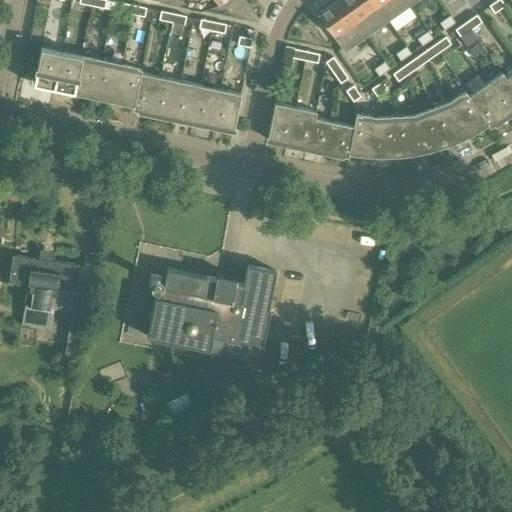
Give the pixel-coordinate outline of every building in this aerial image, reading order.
[(343,51),(365,36),(339,0),(335,0),(316,14),(340,48),(343,51)] [(387,20),(372,0),(339,0),(365,36),(387,20)] [(404,0),(372,0),(387,20),(408,5),(404,0)] [(493,12),(503,5),(500,0),(494,0),(487,5),(493,12)] [(131,13),(132,4),(120,2),(118,11),(131,13)] [(145,7),(132,4),(131,13),(143,16),(145,7)] [(170,21),(172,13),(160,10),(158,19),(170,21)] [(172,13),(170,21),(183,24),(185,15),(172,13)] [(475,14),(464,21),(470,29),(480,21),(475,14)] [(453,22),(449,15),(438,22),(443,29),(453,22)] [(210,30),(212,21),(199,18),(198,27),(210,30)] [(212,21),(210,30),(223,32),(225,23),(212,21)] [(470,29),(464,21),(454,29),(459,36),(470,29)] [(470,29),(459,36),(466,46),(477,39),(470,29)] [(421,45),(431,37),(426,30),(416,38),(421,45)] [(249,46),(251,37),(238,35),(236,44),(249,46)] [(439,51),(449,43),(444,36),(433,43),(439,51)] [(428,58),(439,51),(433,43),(423,51),(428,58)] [(399,60),(410,53),(405,46),(394,53),(399,60)] [(52,89),(60,52),(40,48),(36,63),(32,85),(52,89)] [(303,59),(305,51),(293,48),(291,57),(303,59)] [(305,51),(303,59),(316,62),(318,53),(305,51)] [(428,58),(423,51),(412,58),(418,65),(428,58)] [(60,52),(52,89),(72,93),(80,56),(60,52)] [(80,56),(72,93),(92,97),(99,60),(80,56)] [(339,82),(346,77),(331,56),(324,61),(329,68),(339,82)] [(407,73),(418,65),(412,58),(402,65),(407,73)] [(99,60),(92,97),(111,101),(119,64),(99,60)] [(378,75),(388,68),(383,61),(373,68),(378,75)] [(140,68),(119,64),(111,101),(132,105),(139,72),(140,68)] [(407,73),(402,65),(391,73),(397,80),(407,73)] [(181,69),(179,80),(171,117),(191,121),(199,84),(201,72),(181,69)] [(139,72),(132,105),(131,109),(151,113),(159,76),(139,72)] [(500,72),(484,83),(505,114),(511,109),(511,88),(504,77),(500,72)] [(179,80),(159,76),(151,113),(171,117),(179,80)] [(375,95),(386,88),(381,80),(370,88),(375,95)] [(484,83),(467,95),(486,123),(488,126),(505,114),(484,83)] [(219,88),(199,84),(191,121),(211,125),(219,88)] [(352,101),(359,95),(352,85),(344,90),(352,101)] [(219,88),(211,125),(231,130),(239,93),(219,88)] [(486,123),(467,95),(464,91),(448,102),(465,135),(486,123)] [(286,143),(294,107),(273,102),(266,139),(286,143)] [(465,135),(448,102),(430,108),(443,145),(448,143),(454,141),(460,138),(465,135)] [(314,111),(294,107),(286,143),(307,147),(313,117),(314,111)] [(430,108),(412,115),(419,151),(425,150),(431,149),(437,147),(443,145),(430,108)] [(355,113),(352,125),(347,152),(353,153),(360,154),(366,155),(372,155),(374,117),(355,113)] [(419,151),(412,115),(393,116),(396,155),(408,153),(419,151)] [(393,116),(374,117),(372,155),(378,155),(384,155),(390,155),(396,155),(393,116)] [(313,117),(307,147),(326,151),(332,121),(313,117)] [(352,125),(332,121),(326,151),(346,155),(347,152),(352,125)] [(11,255),(8,281),(0,279),(0,291),(25,295),(22,313),(51,317),(55,288),(74,291),(78,264),(55,261),(57,251),(41,249),(40,259),(11,255)] [(265,319),(275,270),(248,265),(244,284),(235,282),(236,278),(233,277),(233,278),(231,278),(231,280),(230,280),(230,281),(220,279),(220,278),(219,278),(219,276),(218,275),(218,274),(216,274),(215,278),(167,268),(164,286),(159,285),(161,276),(150,274),(147,285),(156,287),(146,337),(258,360),(266,319),(265,319)] [(79,366),(92,303),(74,299),(61,362),(79,366)]
